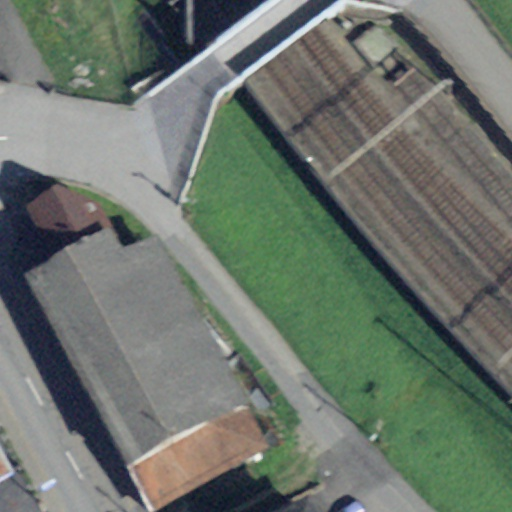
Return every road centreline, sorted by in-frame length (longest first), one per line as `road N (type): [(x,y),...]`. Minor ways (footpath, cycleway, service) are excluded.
road 1 (residential): [(413,511),(275,360),(99,137)]
road 2 (unclassified): [(303,0),(154,121),(99,137)]
road 3 (primary): [(99,511),(0,329)]
road 4 (unclassified): [(511,103),(423,0)]
